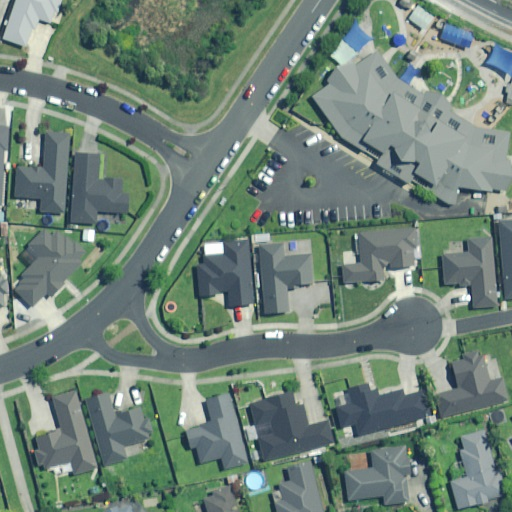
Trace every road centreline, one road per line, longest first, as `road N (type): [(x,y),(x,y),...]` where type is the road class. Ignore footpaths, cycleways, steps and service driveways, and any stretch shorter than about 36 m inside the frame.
road 1 (residential): [(178,363),(419,327)]
road 2 (residential): [(204,171),(107,109),(0,80)]
road 3 (tertiary): [(204,171),(320,0)]
road 4 (unknown): [(279,140),(260,186),(265,203),(323,212),(364,188)]
road 5 (tertiary): [(126,289),(204,171)]
